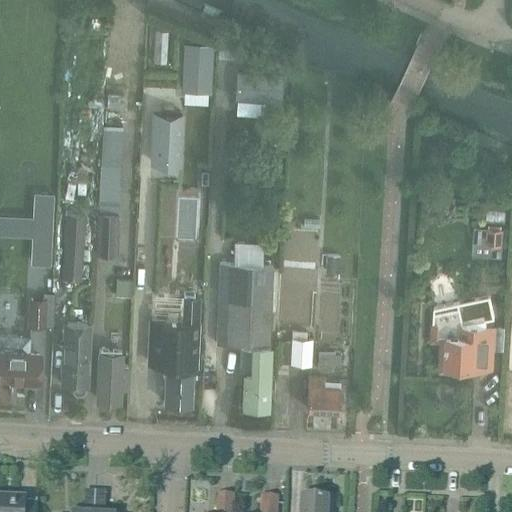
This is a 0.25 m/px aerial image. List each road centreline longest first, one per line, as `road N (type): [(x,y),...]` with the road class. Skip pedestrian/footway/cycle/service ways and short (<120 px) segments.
road 1 (residential): [(172,446),(511,463)]
road 2 (residential): [(0,437),(172,446)]
